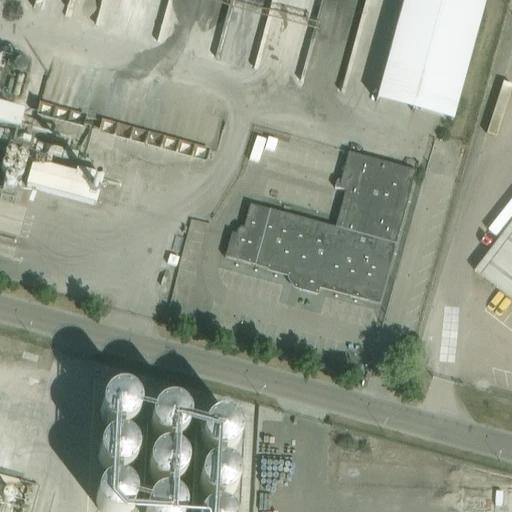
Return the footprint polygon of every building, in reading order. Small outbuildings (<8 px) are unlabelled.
[(405,0),(377,103),(450,123),(482,7),(455,0),(405,0)] [(32,126),(0,117),(0,137),(27,144),(32,126)] [(3,142),(0,151),(0,154),(22,160),(26,148),(3,142)] [(377,306),(414,172),(347,153),(338,182),(338,183),(345,185),(343,192),(336,218),(333,228),(248,205),(240,236),(230,233),(223,258),(301,280),(298,290),(315,295),(318,284),(349,293),(348,298),(377,306)] [(105,181),(79,174),(78,177),(35,166),(28,189),(97,208),(105,181)] [(511,223),(475,272),(511,299),(511,223)]
